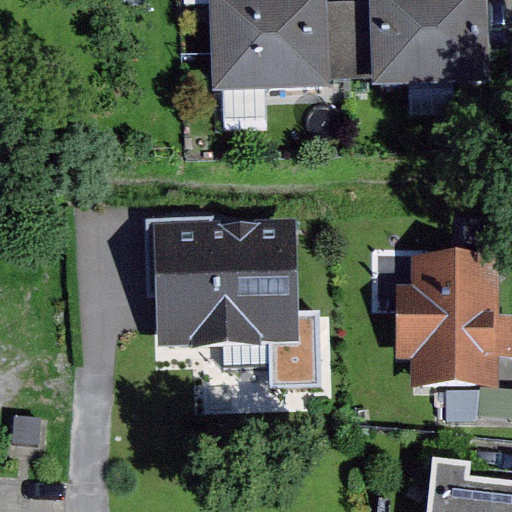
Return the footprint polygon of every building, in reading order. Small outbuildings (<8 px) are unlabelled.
[(340,0),(226,0),(230,96),(346,92),(346,81),(390,80),(390,90),(506,86),(503,0),(385,0),(386,5),(341,6),(340,0)] [(313,227),(169,228),(169,351),(313,351),(313,227)] [(511,259),(426,257),(425,289),(410,289),(408,363),(427,364),(426,393),(492,395),(492,423),(511,423),(511,391),(511,392),(511,391),(511,320),(511,300),(511,259)] [(511,511),(511,472),(450,465),(444,511),(511,511)] [(2,477),(2,482),(0,502),(0,511),(81,511),(79,484),(2,477)]
